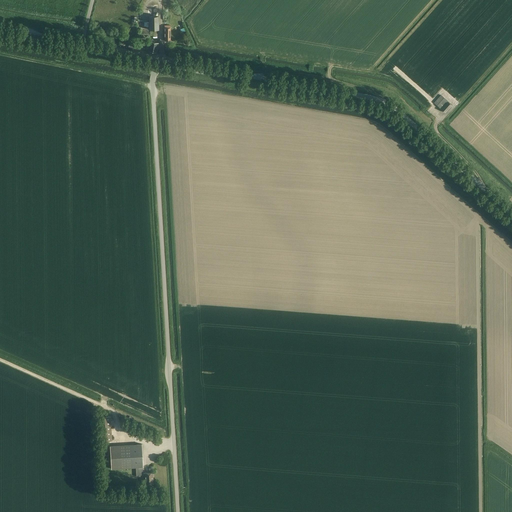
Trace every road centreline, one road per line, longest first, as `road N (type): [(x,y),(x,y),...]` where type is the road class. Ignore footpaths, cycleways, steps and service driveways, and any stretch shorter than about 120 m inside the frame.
road 1 (unclassified): [(173,444),(154,68)]
road 2 (tertiary): [(511,213),(389,103),(238,72)]
road 3 (tertiary): [(238,72),(82,43)]
road 4 (track): [(376,98),(316,74),(259,76)]
